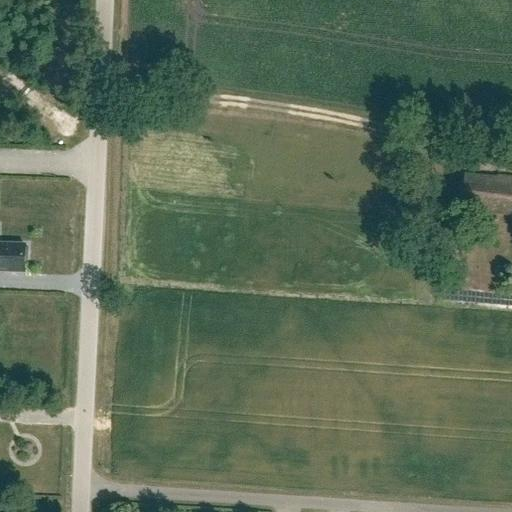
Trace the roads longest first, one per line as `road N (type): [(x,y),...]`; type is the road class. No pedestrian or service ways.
road 1 (unclassified): [(83,488),(106,0)]
road 2 (residential): [(83,488),(446,511)]
